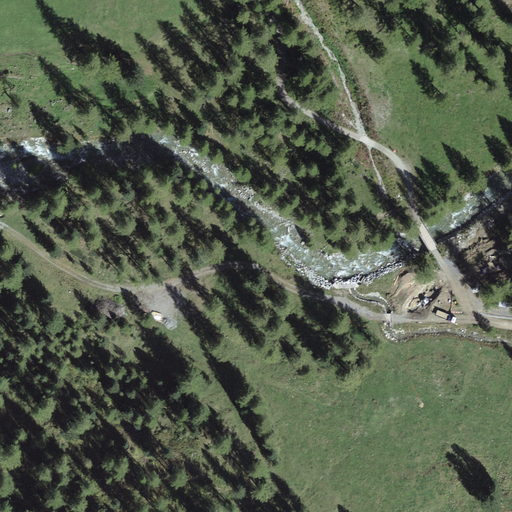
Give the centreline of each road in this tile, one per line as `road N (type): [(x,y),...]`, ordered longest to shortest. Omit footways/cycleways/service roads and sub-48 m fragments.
road 1 (track): [(0,225),(79,277),(110,287),(245,265),(385,318),(479,320)]
road 2 (track): [(262,0),(281,39),(286,100),(395,160),(417,219),(479,320)]
